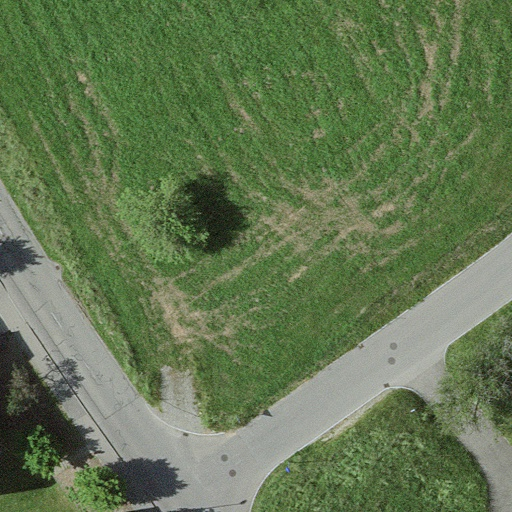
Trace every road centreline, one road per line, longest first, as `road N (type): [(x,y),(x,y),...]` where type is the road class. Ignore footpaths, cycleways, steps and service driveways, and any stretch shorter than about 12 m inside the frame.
road 1 (residential): [(187,499),(56,321),(0,228)]
road 2 (residential): [(187,499),(404,354)]
road 3 (residential): [(404,354),(504,489),(503,511)]
road 4 (residential): [(404,354),(511,271)]
